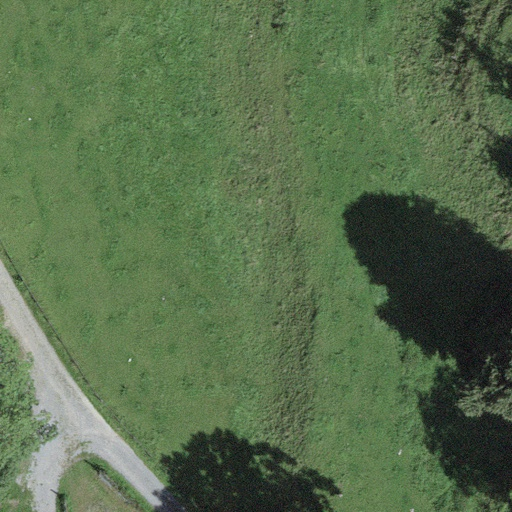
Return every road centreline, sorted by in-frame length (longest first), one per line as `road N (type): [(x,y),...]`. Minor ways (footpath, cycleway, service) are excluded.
road 1 (track): [(0,352),(41,355),(79,413),(47,483),(53,511)]
road 2 (track): [(172,511),(79,413)]
